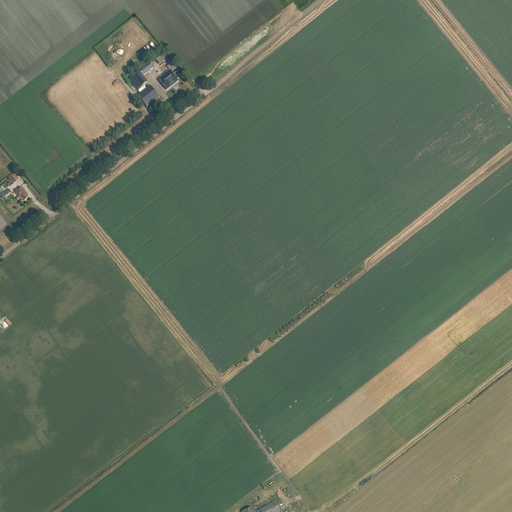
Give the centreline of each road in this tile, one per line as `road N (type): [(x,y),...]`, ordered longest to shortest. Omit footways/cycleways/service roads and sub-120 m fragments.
road 1 (unclassified): [(0,257),(186,109)]
road 2 (track): [(186,109),(320,0)]
